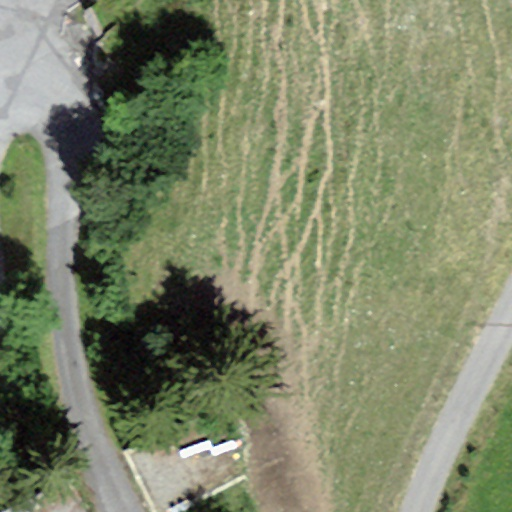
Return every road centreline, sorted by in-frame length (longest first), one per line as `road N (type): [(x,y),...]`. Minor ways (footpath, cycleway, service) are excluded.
road 1 (unclassified): [(121,511),(72,364),(64,272),(74,153),(68,119),(37,95),(0,100)]
road 2 (track): [(511,311),(419,511)]
